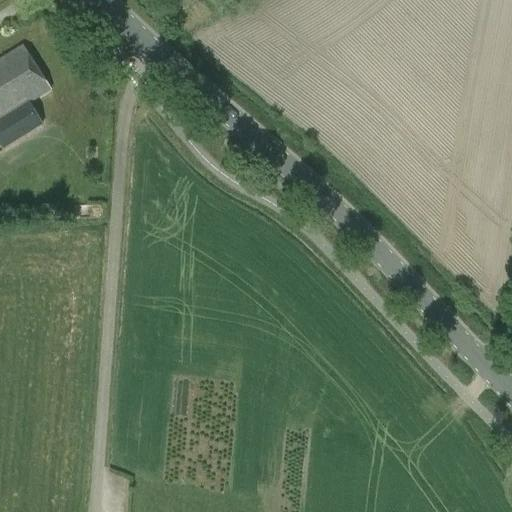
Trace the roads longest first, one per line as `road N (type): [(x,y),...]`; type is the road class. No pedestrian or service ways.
road 1 (tertiary): [(499,381),(341,215),(147,43)]
road 2 (unclassified): [(92,511),(122,140),(147,43)]
